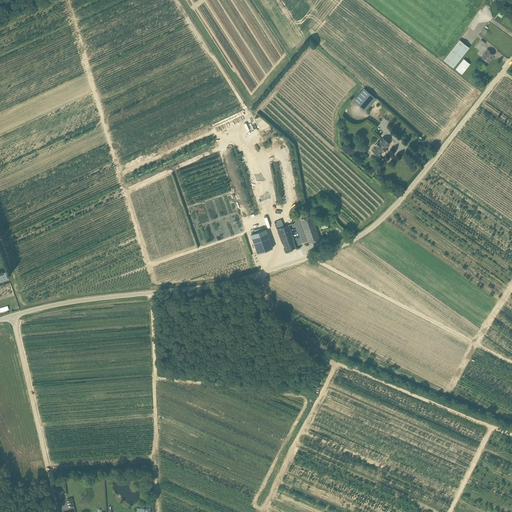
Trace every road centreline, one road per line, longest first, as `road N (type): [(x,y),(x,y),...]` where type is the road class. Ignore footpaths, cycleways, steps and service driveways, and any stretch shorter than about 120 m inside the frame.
road 1 (unclassified): [(13,316),(246,279),(365,234),(397,207),(511,66)]
road 2 (unclassified): [(55,511),(13,316)]
road 3 (unknown): [(266,216),(255,177),(262,150),(284,160),(293,196),(285,208)]
